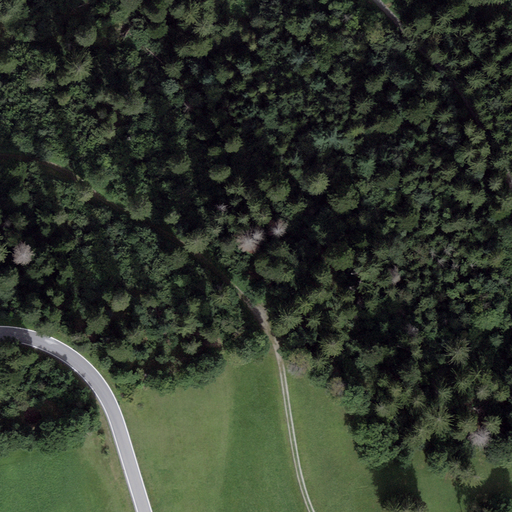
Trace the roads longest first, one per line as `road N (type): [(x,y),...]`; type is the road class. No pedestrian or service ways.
road 1 (track): [(314,511),(279,353),(215,207),(182,179),(136,161),(0,147)]
road 2 (tertiary): [(145,511),(119,425),(90,372),(45,341),(0,334)]
road 3 (track): [(511,183),(458,88),(376,0)]
